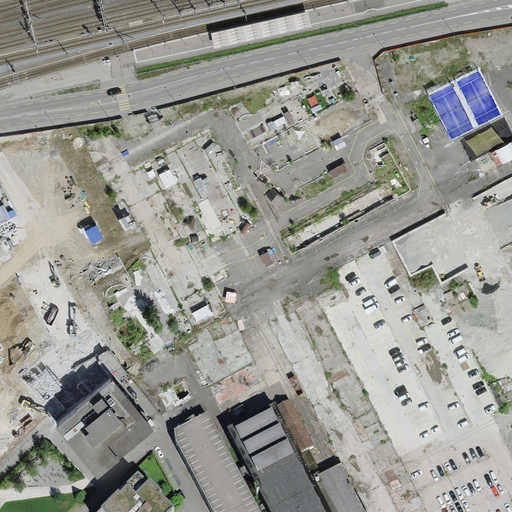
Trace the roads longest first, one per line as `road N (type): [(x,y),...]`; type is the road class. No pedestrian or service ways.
road 1 (primary): [(383,32),(123,97),(0,118)]
road 2 (primary): [(507,5),(383,32)]
